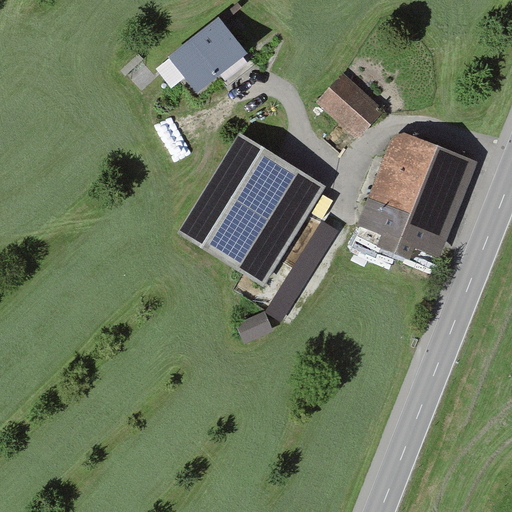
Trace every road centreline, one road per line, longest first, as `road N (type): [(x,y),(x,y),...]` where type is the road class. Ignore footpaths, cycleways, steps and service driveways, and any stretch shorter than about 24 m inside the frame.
road 1 (tertiary): [(379,511),(511,176)]
road 2 (track): [(0,268),(59,201),(233,93)]
